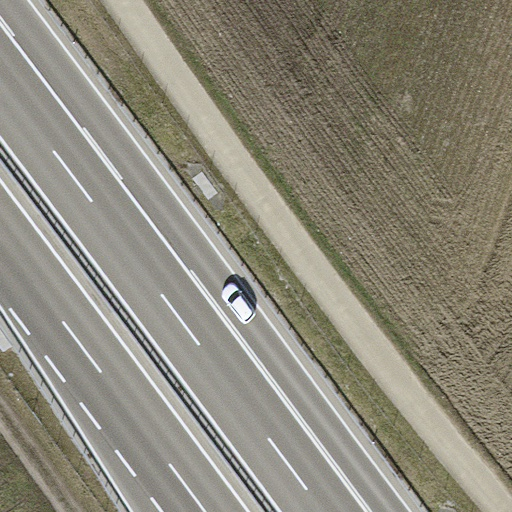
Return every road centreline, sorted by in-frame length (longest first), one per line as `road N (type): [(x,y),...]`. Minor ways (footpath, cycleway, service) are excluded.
road 1 (track): [(124,0),(209,125),(507,511)]
road 2 (trunk): [(373,511),(136,255)]
road 3 (trunk): [(0,234),(207,511)]
road 4 (trunk): [(325,511),(136,255)]
road 5 (trunk): [(136,255),(0,76)]
